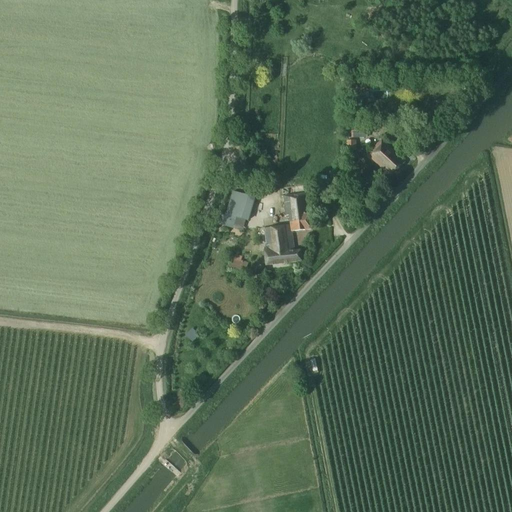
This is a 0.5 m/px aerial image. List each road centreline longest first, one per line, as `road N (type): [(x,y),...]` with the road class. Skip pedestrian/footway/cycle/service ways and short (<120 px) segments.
road 1 (unclassified): [(169,435),(511,68)]
road 2 (unclassified): [(169,435),(160,357),(227,144),(233,0)]
